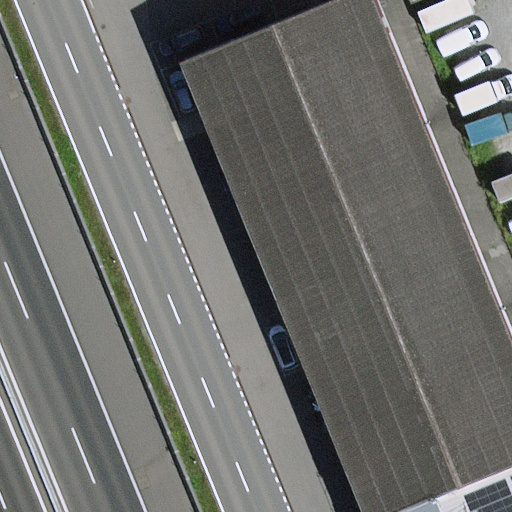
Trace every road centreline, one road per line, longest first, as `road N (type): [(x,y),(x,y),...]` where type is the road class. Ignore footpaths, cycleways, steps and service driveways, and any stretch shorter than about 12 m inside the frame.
road 1 (primary): [(48,0),(255,511)]
road 2 (motorway): [(105,511),(0,252)]
